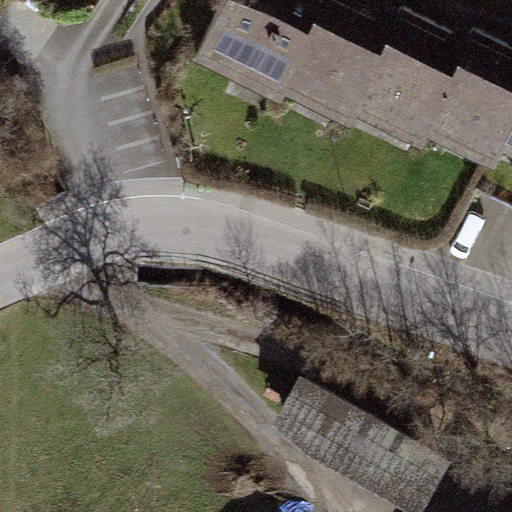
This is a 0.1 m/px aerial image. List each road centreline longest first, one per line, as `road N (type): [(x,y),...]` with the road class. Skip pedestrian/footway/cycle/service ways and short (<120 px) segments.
road 1 (residential): [(0,282),(78,248),(151,231),(253,253),(511,333)]
road 2 (track): [(149,307),(362,372),(511,480)]
road 3 (track): [(90,245),(267,430),(328,511)]
